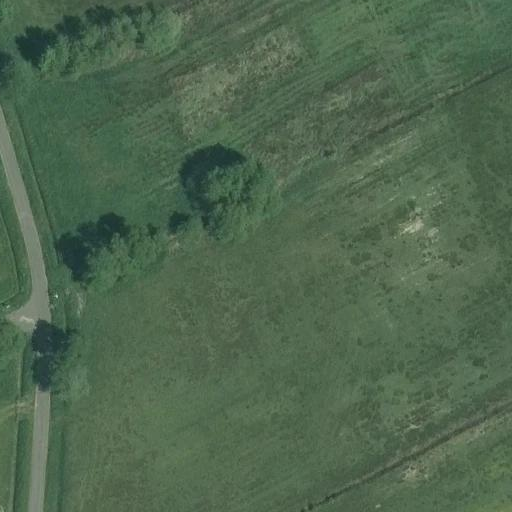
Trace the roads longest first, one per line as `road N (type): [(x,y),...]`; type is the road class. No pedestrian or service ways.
road 1 (unclassified): [(35,511),(42,314)]
road 2 (unclassified): [(42,314),(0,131)]
